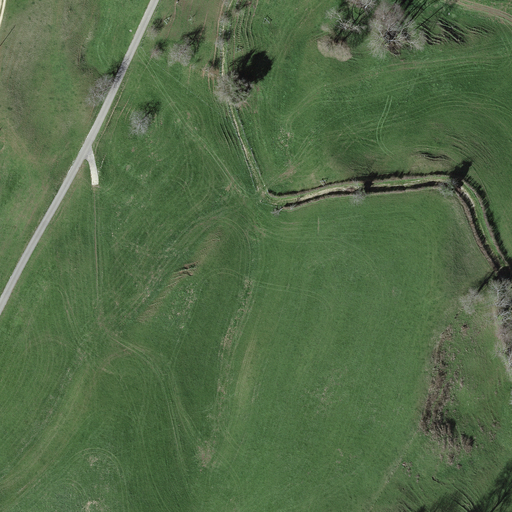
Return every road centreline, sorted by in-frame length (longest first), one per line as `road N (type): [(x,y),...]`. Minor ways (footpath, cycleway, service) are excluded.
road 1 (track): [(231,0),(222,84),(258,192),(283,205),(326,193),(457,188),(505,279)]
road 2 (track): [(152,0),(0,302)]
road 3 (track): [(101,337),(94,183),(83,149)]
